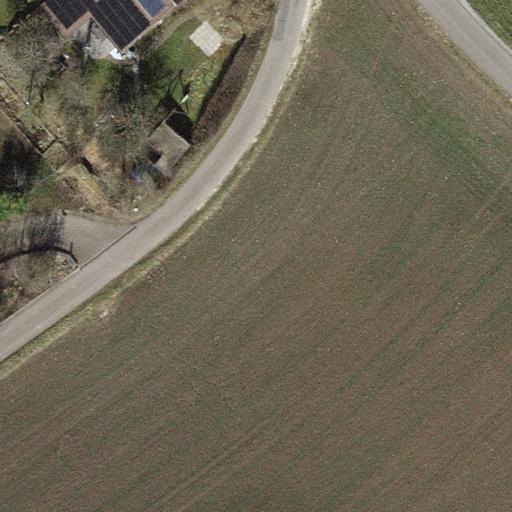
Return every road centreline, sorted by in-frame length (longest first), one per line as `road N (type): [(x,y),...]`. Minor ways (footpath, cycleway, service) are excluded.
road 1 (residential): [(295,0),(287,43),(252,124),(199,194),(0,348)]
road 2 (unclassified): [(428,0),(469,64),(511,94)]
